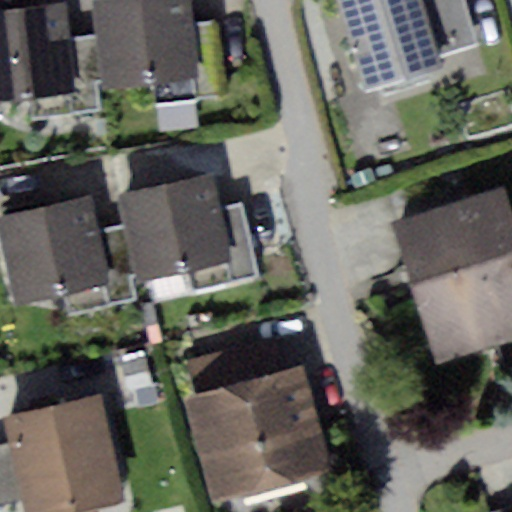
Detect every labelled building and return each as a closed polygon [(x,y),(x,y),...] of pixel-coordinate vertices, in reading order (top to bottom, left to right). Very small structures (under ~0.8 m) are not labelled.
[(189,0),(98,11),(109,101),(200,91),(189,0)] [(336,0),(362,88),(437,67),(435,58),(418,0),(336,0)] [(418,0),(435,58),(476,43),(462,0),(418,0)] [(66,22),(0,29),(0,114),(76,106),(66,22)] [(213,185),(118,204),(122,226),(132,278),(184,268),(190,298),(258,285),(242,206),(218,210),(213,185)] [(86,203),(0,218),(0,243),(11,304),(64,294),(101,287),(91,233),(86,203)] [(511,245),(498,206),(398,240),(447,381),(511,358),(511,245)] [(122,226),(91,233),(101,287),(64,294),(69,318),(136,304),(132,278),(122,226)] [(308,373),(194,406),(224,511),(338,479),(308,373)] [(99,403),(4,426),(10,448),(23,502),(25,511),(72,511),(122,500),(99,403)] [(0,506),(23,502),(10,448),(0,449),(0,506)]
